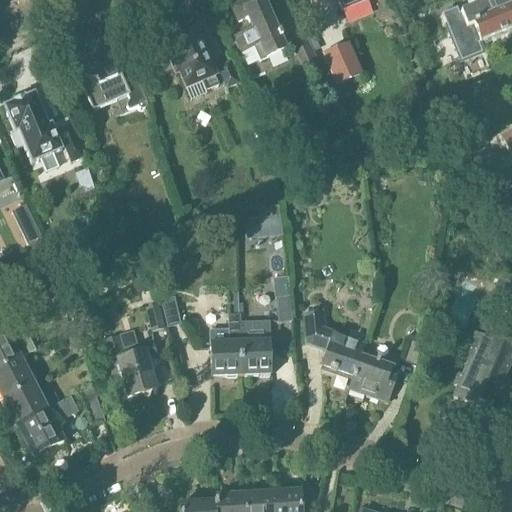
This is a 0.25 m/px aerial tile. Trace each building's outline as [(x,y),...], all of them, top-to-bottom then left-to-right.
[(260,62),(285,52),(280,40),(281,39),(279,34),(277,35),(267,10),(274,8),(270,0),(250,0),(232,8),(239,23),(247,19),(252,31),(233,39),(240,55),(254,49),(260,62)] [(447,14),(441,16),(460,62),(466,60),(482,53),(479,46),(480,45),(511,31),(511,0),(481,0),(477,2),(480,7),(461,15),(458,10),(447,14)] [(197,34),(194,26),(161,40),(142,48),(149,65),(165,59),(174,79),(177,78),(184,94),(201,87),(204,94),(218,88),(215,81),(217,80),(209,62),(214,60),(202,32),(197,34)] [(146,107),(137,84),(128,88),(107,41),(57,64),(63,79),(69,76),(73,84),(79,82),(93,114),(127,98),(129,102),(126,106),(126,108),(126,110),(126,111),(128,112),(130,112),(137,109),(138,110),(140,112),(142,112),(143,111),(145,110),(146,108),(146,107)] [(317,65),(307,41),(292,48),(302,71),(317,65)] [(361,78),(348,45),(321,56),(334,89),(361,78)] [(238,86),(229,63),(216,69),(226,91),(238,86)] [(13,106),(3,110),(14,135),(10,136),(16,151),(23,148),(31,166),(60,154),(59,151),(64,149),(71,165),(82,161),(69,128),(53,135),(50,129),(47,130),(33,98),(24,102),(23,101),(13,105),(13,106)] [(462,127),(450,132),(455,145),(467,140),(462,127)] [(511,133),(502,140),(511,157),(511,133)] [(476,141),(456,151),(462,163),(482,154),(476,141)] [(244,222),(246,238),(281,235),(279,210),(269,210),(270,220),(244,222)] [(148,261),(133,265),(134,269),(136,273),(140,275),(144,275),(151,273),(148,261)] [(6,288),(0,291),(0,305),(2,310),(14,304),(6,288)] [(61,293),(38,302),(43,314),(60,308),(66,305),(61,293)] [(293,323),(290,298),(274,300),(277,325),(293,323)] [(174,301),(162,303),(168,329),(167,329),(168,330),(180,327),(180,326),(174,301)] [(163,331),(157,304),(146,307),(147,311),(146,311),(152,333),(163,331)] [(64,319),(60,308),(43,314),(39,316),(44,327),(64,319)] [(417,313),(414,325),(423,327),(426,314),(417,313)] [(336,373),(352,379),(361,355),(364,347),(322,333),(321,315),(303,317),(306,346),(326,353),(320,368),(330,371),(330,373),(335,375),(336,373)] [(483,315),(477,330),(488,334),(494,320),(483,315)] [(210,381),(241,379),(239,325),(239,319),(227,319),(228,333),(223,333),(223,346),(209,346),(210,381)] [(268,344),(267,324),(239,325),(241,379),(270,378),(269,344),(268,344)] [(0,338),(0,370),(19,360),(13,349),(23,344),(17,331),(7,336),(6,335),(0,338)] [(511,349),(476,335),(470,351),(464,365),(468,366),(464,377),(464,378),(459,376),(455,387),(459,389),(454,400),(491,415),(497,400),(506,403),(511,387),(511,383),(505,380),(511,363),(511,349)] [(156,357),(152,343),(123,351),(120,338),(102,343),(112,378),(121,375),(128,401),(138,398),(142,403),(151,400),(152,394),(156,393),(147,360),(156,357)] [(361,355),(352,379),(348,391),(388,405),(399,373),(378,366),(379,362),(361,355)] [(0,370),(0,397),(3,402),(33,386),(19,360),(0,370)] [(3,402),(15,427),(44,412),(59,404),(54,395),(41,402),(33,386),(3,402)] [(93,426),(105,422),(93,387),(81,393),(93,426)] [(44,412),(15,427),(32,460),(63,444),(57,432),(63,425),(61,422),(77,415),(69,400),(59,405),(59,404),(44,412)] [(281,494),(270,495),(271,511),(299,511),(298,490),(280,492),(281,494)] [(271,511),(270,495),(244,496),(244,511),(271,511)] [(215,498),(215,503),(215,511),(244,511),(244,496),(215,498)] [(215,511),(215,503),(179,505),(179,511),(215,511)]
